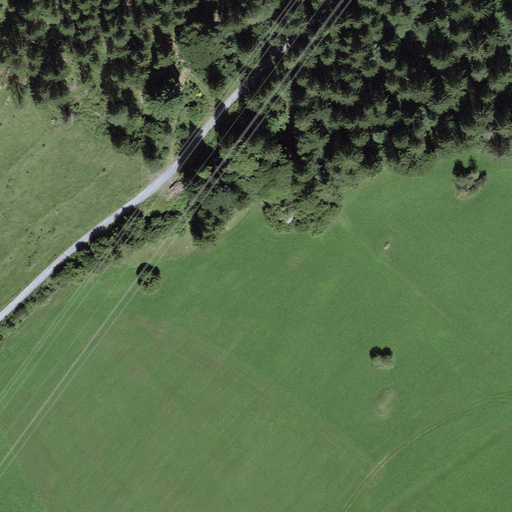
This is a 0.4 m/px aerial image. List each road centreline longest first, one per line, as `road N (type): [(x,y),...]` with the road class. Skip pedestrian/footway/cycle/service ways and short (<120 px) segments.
road 1 (track): [(336,0),(170,172),(0,318)]
road 2 (track): [(343,511),(402,445),(511,397)]
road 3 (track): [(170,172),(178,88),(216,38),(223,0)]
